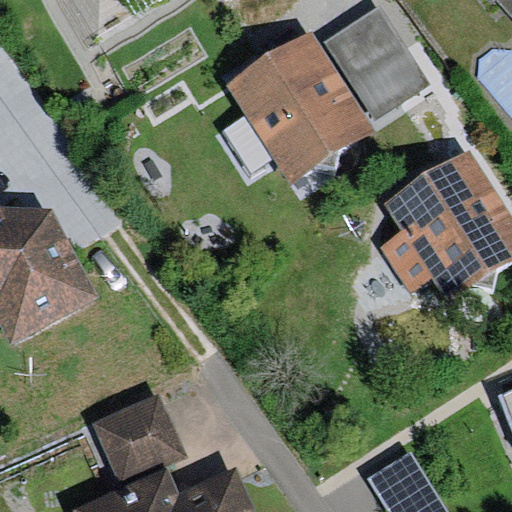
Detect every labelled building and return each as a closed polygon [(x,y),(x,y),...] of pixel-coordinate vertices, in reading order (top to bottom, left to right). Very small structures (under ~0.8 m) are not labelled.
[(511,0),(489,0),(511,26),(511,0)] [(375,16),(237,104),(288,183),(426,95),(375,16)] [(449,301),(511,265),(511,248),(468,169),(394,210),(412,243),(391,255),(415,297),(439,284),(449,301)] [(48,221),(0,220),(0,308),(17,340),(90,301),(48,221)] [(156,411),(104,434),(127,486),(179,462),(156,411)] [(434,511),(408,470),(372,493),(384,511),(434,511)] [(107,511),(243,511),(234,490),(185,511),(174,511),(164,487),(107,511)]
